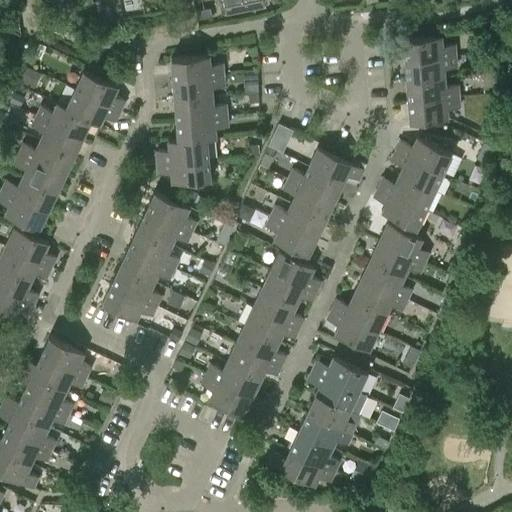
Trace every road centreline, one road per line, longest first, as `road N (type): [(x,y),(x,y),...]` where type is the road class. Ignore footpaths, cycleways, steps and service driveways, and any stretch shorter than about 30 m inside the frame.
road 1 (residential): [(149,410),(153,375),(137,358),(66,327),(54,308),(148,109),(142,47),(287,25)]
road 2 (residential): [(316,24),(350,22),(357,116),(293,86),(287,25)]
road 3 (residential): [(358,509),(184,506)]
road 4 (residential): [(184,506),(216,440),(149,410)]
